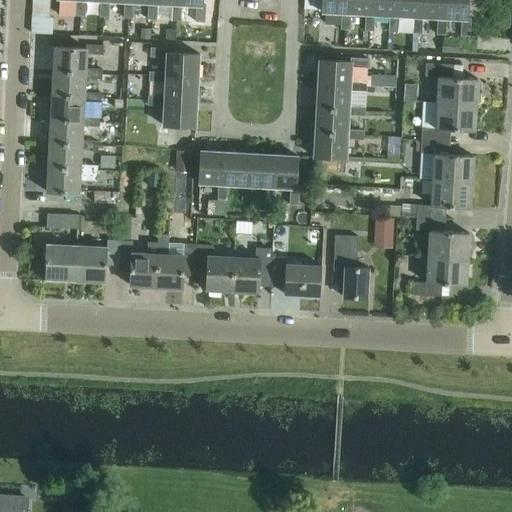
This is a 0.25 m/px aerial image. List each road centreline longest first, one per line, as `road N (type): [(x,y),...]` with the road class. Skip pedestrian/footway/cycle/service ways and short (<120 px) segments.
road 1 (unclassified): [(5,315),(508,343)]
road 2 (residential): [(227,0),(219,132),(287,135),(296,0)]
road 3 (residential): [(5,315),(17,0)]
